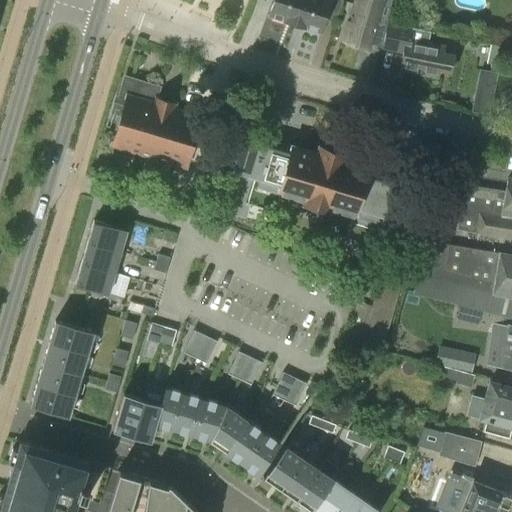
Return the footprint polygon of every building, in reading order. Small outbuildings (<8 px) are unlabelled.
[(294,25),(302,0),(273,0),(268,16),(294,25)] [(329,0),(302,0),(294,25),(319,33),(329,0)] [(343,40),(366,47),(376,18),(377,12),(386,15),(390,0),(371,0),(370,4),(369,3),(359,12),(353,10),(343,40)] [(442,53),(443,47),(428,43),(431,32),(413,28),(413,29),(388,23),(383,47),(403,51),(399,69),(436,78),(438,71),(448,73),(452,55),(442,53)] [(503,48),(489,45),(486,63),(491,64),(489,72),(498,74),(503,48)] [(155,98),(158,87),(125,77),(119,97),(116,96),(110,113),(121,116),(113,145),(184,166),(199,117),(174,110),(175,104),(155,98)] [(223,207),(243,213),(246,204),(274,212),(280,191),(303,198),(302,203),(327,210),(329,205),(352,212),(346,232),(385,244),(393,215),(387,213),(395,189),(363,179),(366,169),(342,162),(344,155),(318,147),(316,154),(292,147),(289,157),(242,142),(223,207)] [(131,154),(118,150),(114,162),(128,166),(131,154)] [(506,191),(437,181),(432,197),(466,203),(511,211),(511,176),(508,176),(506,191)] [(511,211),(466,203),(432,197),(425,222),(461,229),(461,231),(511,239),(511,211)] [(93,220),(87,241),(120,251),(126,229),(93,220)] [(267,239),(278,242),(281,234),(269,231),(267,239)] [(87,241),(81,262),(114,272),(120,251),(87,241)] [(413,294),(499,317),(504,296),(511,297),(511,255),(438,243),(437,248),(426,245),(413,294)] [(318,245),(314,257),(322,259),(326,247),(318,245)] [(390,280),(415,285),(421,255),(410,253),(406,269),(393,267),(390,280)] [(155,261),(167,265),(169,257),(158,254),(155,261)] [(167,265),(155,261),(153,269),(165,273),(167,265)] [(114,272),(81,262),(74,284),(107,294),(114,272)] [(365,327),(389,333),(401,283),(378,277),(365,327)] [(140,313),(152,316),(154,308),(143,305),(140,313)] [(49,341),(42,362),(80,373),(93,331),(55,320),(49,341)] [(124,320),(122,328),(134,331),(136,323),(124,320)] [(161,335),(164,326),(151,322),(146,339),(159,342),(161,335)] [(489,351),(503,353),(501,366),(511,367),(511,325),(493,323),(489,351)] [(164,326),(161,335),(173,338),(176,330),(164,326)] [(134,331),(122,328),(120,335),(131,339),(134,331)] [(205,335),(193,330),(183,352),(194,358),(205,335)] [(205,335),(194,358),(206,363),(216,341),(205,335)] [(114,356),(125,359),(128,351),(116,348),(114,356)] [(238,351),(227,373),(240,379),(250,357),(238,351)] [(125,359),(114,356),(111,364),(123,367),(125,359)] [(250,357),(240,379),(250,384),(261,362),(250,357)] [(80,373),(42,362),(30,405),(67,416),(80,373)] [(471,387),(474,374),(449,368),(446,379),(471,387)] [(284,400),(295,378),(282,372),(272,394),(284,400)] [(106,381),(118,384),(120,376),(109,373),(106,381)] [(306,383),(295,378),(284,400),(295,405),(306,383)] [(118,384),(106,381),(104,389),(116,392),(118,384)] [(471,415),(486,419),(483,430),(507,437),(510,426),(511,426),(511,387),(488,381),(484,396),(477,394),(471,415)] [(165,386),(160,403),(155,423),(172,428),(183,392),(165,386)] [(131,435),(142,398),(123,392),(112,429),(131,435)] [(183,392),(172,428),(191,434),(201,397),(183,392)] [(201,397),(191,434),(209,439),(225,404),(201,397)] [(142,398),(131,435),(150,440),(155,423),(160,403),(142,398)] [(225,404),(209,439),(225,450),(247,419),(225,404)] [(323,420),(311,415),(308,423),(320,428),(323,420)] [(247,419),(225,450),(241,461),(263,430),(247,419)] [(323,420),(320,428),(332,433),(335,425),(323,420)] [(0,511),(253,511),(227,494),(211,489),(212,481),(30,427),(26,441),(20,439),(17,449),(12,447),(8,461),(13,462),(3,495),(0,493),(0,511)] [(263,430),(241,461),(257,473),(261,467),(279,441),(263,430)] [(360,434),(348,430),(344,438),(357,443),(360,434)] [(445,431),(439,455),(473,465),(480,441),(445,431)] [(360,434),(357,443),(369,448),(372,439),(360,434)] [(279,488),(301,456),(284,445),(262,476),(279,488)] [(387,445),(382,457),(391,461),(396,449),(387,445)] [(404,452),(396,449),(391,461),(399,464),(404,452)] [(301,456),(279,488),(295,499),(317,467),(301,456)] [(317,467),(295,499),(311,509),(332,478),(317,467)] [(454,468),(443,498),(440,506),(455,511),(504,511),(511,495),(472,480),(470,483),(465,481),(467,476),(485,483),(486,479),(465,470),(464,472),(454,468)] [(332,478),(311,509),(314,511),(332,511),(348,489),(332,478)] [(355,511),(364,500),(348,489),(332,511),(355,511)] [(364,500),(355,511),(379,511),(381,511),(364,500)]
